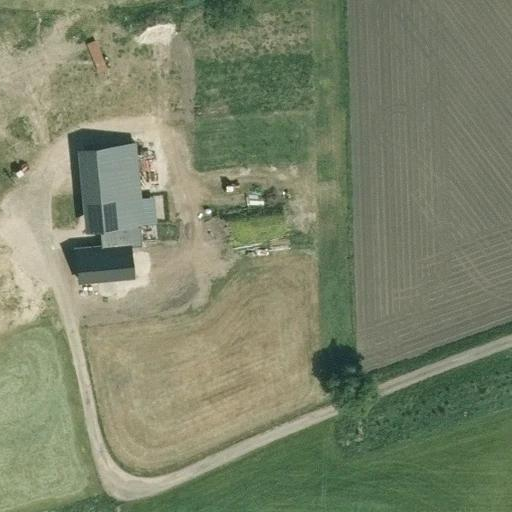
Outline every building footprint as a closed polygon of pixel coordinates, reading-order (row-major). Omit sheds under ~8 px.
[(135,27),(120,30),(123,42),(138,38),(135,27)] [(111,109),(107,89),(82,95),(77,76),(26,88),(36,127),(111,109)] [(93,228),(99,227),(101,246),(75,248),(78,280),(131,275),(129,246),(141,245),(139,223),(142,223),(135,142),(85,147),(93,228)] [(302,178),(304,156),(284,154),(282,176),(302,178)] [(59,158),(63,183),(74,181),(70,157),(59,158)] [(0,263),(0,352),(44,313),(0,263)]
